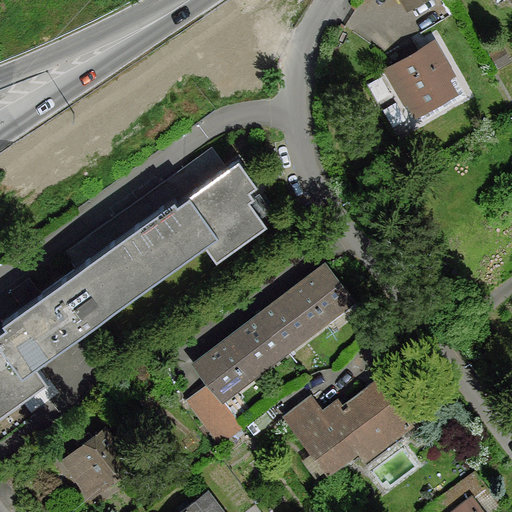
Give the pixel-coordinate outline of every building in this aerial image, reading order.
[(435,42),(391,66),(418,113),(454,93),(443,72),(449,69),(435,42)] [(64,257),(73,270),(176,198),(178,201),(222,170),(210,154),(64,257)] [(7,324),(0,328),(0,413),(48,379),(37,363),(94,323),(206,244),(217,260),(268,224),(251,199),(256,196),(251,189),(259,184),(240,158),(228,166),(222,170),(178,201),(176,198),(73,270),(41,293),(29,301),(3,320),(7,324)] [(328,266),(263,315),(287,347),(352,298),(328,266)] [(29,301),(41,293),(32,279),(19,288),(24,294),(29,301)] [(263,315),(198,364),(212,384),(222,396),(287,347),(263,315)] [(312,398),(288,416),(328,470),(350,454),(356,462),(361,458),(368,467),(404,440),(399,433),(412,423),(380,380),(345,406),(341,400),(324,413),(312,398)] [(244,425),(222,396),(212,384),(191,400),(223,442),(244,425)] [(134,463),(107,427),(66,459),(93,494),(134,463)] [(16,460),(0,471),(0,493),(9,505),(23,495),(19,491),(32,481),(16,460)] [(445,511),(470,494),(483,511),(494,511),(504,505),(476,469),(422,510),(423,511),(445,511)] [(223,511),(208,491),(180,511),(223,511)] [(483,511),(470,494),(445,511),(483,511)]
